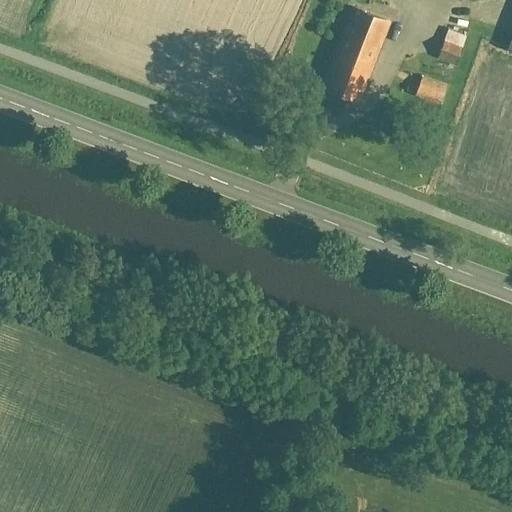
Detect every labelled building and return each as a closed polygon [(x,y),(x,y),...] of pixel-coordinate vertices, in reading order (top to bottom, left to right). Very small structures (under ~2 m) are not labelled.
[(393,19),(358,6),(326,86),(361,100),(393,19)] [(455,28),(450,39),(465,46),(470,35),(455,28)] [(450,39),(444,55),(459,61),(465,46),(450,39)] [(417,75),(413,85),(423,89),(427,79),(417,75)] [(423,89),(421,94),(441,102),(448,83),(429,75),(427,79),(423,89)]
